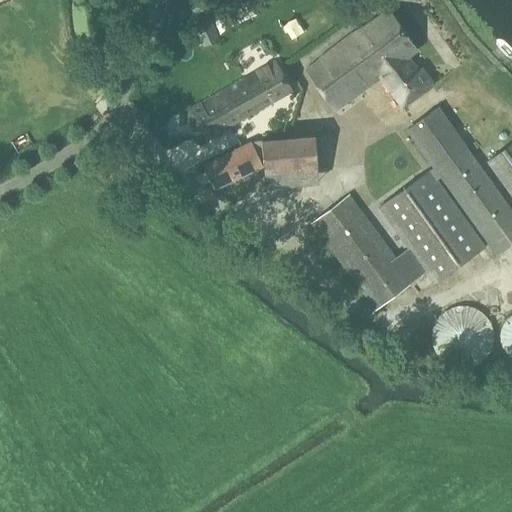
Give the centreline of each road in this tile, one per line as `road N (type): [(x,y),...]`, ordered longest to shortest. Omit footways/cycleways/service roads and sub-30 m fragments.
road 1 (track): [(112,116),(178,177),(271,231),(365,316),(396,316),(486,278),(511,276)]
road 2 (unclassified): [(0,190),(105,127),(165,0)]
